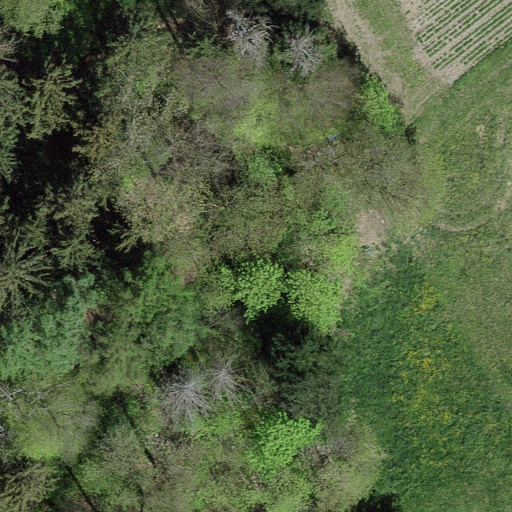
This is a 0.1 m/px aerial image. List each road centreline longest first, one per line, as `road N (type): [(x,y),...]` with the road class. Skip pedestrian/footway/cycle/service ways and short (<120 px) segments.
road 1 (track): [(417,107),(348,156),(0,45)]
road 2 (track): [(0,352),(348,156)]
road 3 (track): [(417,107),(359,0)]
